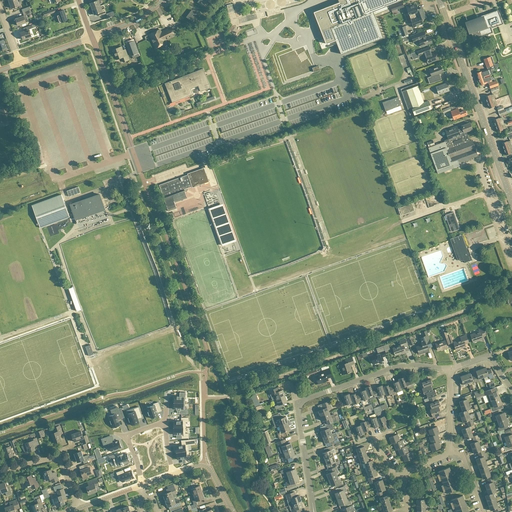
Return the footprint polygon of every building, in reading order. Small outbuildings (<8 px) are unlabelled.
[(16,0),(14,0),(8,2),(11,9),(18,6),(16,0)] [(92,9),(100,6),(99,3),(101,2),(100,0),(92,0),(94,2),(90,3),(92,9)] [(317,11),(313,12),(322,35),(324,40),(326,44),(335,41),(337,44),(341,55),(344,53),(383,38),(374,15),(388,10),(386,6),(402,0),(337,0),(339,3),(317,11)] [(408,13),(404,15),(408,24),(411,23),(413,28),(423,24),(421,20),(426,18),(422,8),(418,10),(416,4),(410,7),(409,6),(406,7),(408,13)] [(100,6),(92,9),(94,15),(98,14),(99,17),(106,14),(104,9),(102,10),(100,6)] [(192,10),(186,17),(193,23),(199,16),(192,10)] [(479,20),(467,24),(473,40),(492,33),(491,29),(503,24),(498,10),(479,17),(479,20)] [(63,11),(55,14),(59,23),(67,21),(63,11)] [(23,17),(15,20),(17,26),(25,23),(28,22),(26,18),(24,19),(23,17)] [(31,26),(23,29),(24,32),(20,33),(22,40),(31,37),(28,30),(32,29),(37,27),(36,24),(31,26)] [(399,29),(397,30),(399,34),(401,40),(408,37),(407,35),(405,27),(399,29)] [(160,30),(149,35),(155,49),(166,44),(165,41),(175,36),(171,28),(161,33),(160,30)] [(423,31),(410,36),(413,42),(418,41),(421,47),(432,43),(429,36),(426,37),(423,31)] [(139,57),(138,54),(139,53),(134,41),(126,44),(131,56),(132,59),(139,57)] [(121,47),(112,50),(116,60),(121,58),(123,63),(129,61),(125,50),(123,51),(121,47)] [(430,47),(411,54),(406,55),(407,58),(412,57),(413,60),(419,58),(418,56),(423,54),(427,64),(438,60),(435,53),(431,54),(430,52),(431,52),(430,47)] [(483,60),(486,68),(493,66),(490,57),(483,60)] [(135,65),(137,71),(143,69),(141,63),(135,65)] [(440,66),(429,70),(431,77),(427,78),(429,84),(441,80),(439,74),(442,73),(440,66)] [(165,84),(172,103),(193,95),(191,89),(198,86),(200,92),(210,88),(203,69),(165,84)] [(489,76),(487,70),(476,74),(478,80),(489,76)] [(489,76),(478,80),(480,86),(485,84),(491,82),(489,76)] [(446,83),(435,87),(438,95),(449,91),(446,83)] [(406,90),(406,91),(401,93),(408,111),(412,110),(414,115),(431,109),(428,101),(423,103),(418,86),(406,90)] [(487,103),(495,100),(493,94),(490,96),(489,95),(484,97),(487,103)] [(213,97),(196,104),(197,106),(214,99),(213,97)] [(398,97),(382,103),(386,111),(401,106),(398,97)] [(495,100),(487,103),(489,109),(494,107),(497,106),(495,100)] [(12,119),(6,102),(0,103),(0,110),(4,122),(12,119)] [(502,106),(496,108),(499,116),(507,113),(506,110),(504,110),(502,106)] [(449,108),(441,111),(446,124),(448,124),(445,113),(450,111),(449,108)] [(451,112),(452,115),(449,116),(451,121),(453,120),(453,119),(466,115),(465,111),(459,113),(458,109),(451,112)] [(495,126),(503,123),(501,118),(498,119),(493,120),(495,126)] [(464,133),(466,132),(472,130),(470,123),(462,126),(461,125),(445,131),(448,139),(448,141),(464,135),(464,133)] [(505,129),(503,123),(495,126),(497,132),(502,131),(502,130),(505,129)] [(444,142),(428,148),(436,172),(452,166),(453,168),(459,165),(458,163),(475,157),(476,154),(474,149),(475,149),(472,140),(469,141),(466,132),(464,133),(464,135),(448,141),(448,139),(444,141),(444,142)] [(503,150),(511,147),(510,141),(506,142),(501,144),(503,150)] [(511,147),(503,150),(506,156),(511,154),(511,153),(511,147)] [(187,175),(167,182),(159,185),(169,212),(177,209),(175,202),(187,198),(184,192),(185,192),(186,190),(186,189),(192,187),(192,188),(209,182),(203,167),(203,166),(202,167),(201,167),(202,169),(187,174),(187,175)] [(78,187),(66,191),(68,197),(80,193),(78,187)] [(68,215),(65,207),(61,195),(31,206),(39,228),(69,217),(68,215)] [(68,215),(73,213),(76,221),(105,211),(99,195),(65,207),(68,215)] [(411,204),(398,209),(400,216),(414,211),(411,204)] [(220,205),(209,209),(222,246),(233,242),(220,205)] [(229,230),(234,228),(227,210),(222,212),(229,230)] [(453,212),(445,215),(451,232),(459,229),(453,212)] [(472,260),(468,249),(468,248),(466,249),(461,235),(449,239),(454,252),(457,260),(460,261),(463,260),(464,263),(472,260)] [(68,289),(77,312),(80,311),(81,312),(82,312),(73,286),(71,286),(72,288),(68,289)] [(479,332),(470,335),(473,343),(483,339),(482,337),(485,336),(483,328),(478,330),(479,332)] [(442,333),(444,341),(435,344),(437,351),(443,349),(444,350),(447,348),(446,345),(450,344),(445,332),(444,329),(441,331),(442,333)] [(419,338),(421,345),(416,347),(418,354),(424,352),(424,353),(428,351),(427,348),(431,347),(429,342),(430,341),(429,340),(426,331),(422,333),(423,337),(419,338)] [(461,340),(453,343),(456,350),(466,347),(465,344),(468,343),(466,335),(460,337),(461,340)] [(401,345),(392,349),(395,356),(401,353),(401,354),(405,353),(403,347),(407,346),(404,339),(399,341),(401,345)] [(380,353),(370,356),(373,364),(383,361),(382,357),(386,356),(384,350),(379,351),(380,353)] [(346,364),(340,366),(343,375),(352,372),(350,366),(354,364),(352,358),(345,360),(346,364)] [(490,369),(486,371),(485,368),(480,369),(483,378),(484,381),(493,378),(490,369)] [(323,373),(315,376),(318,384),(328,380),(327,378),(332,377),(329,369),(323,372),(323,373)] [(483,378),(480,369),(475,371),(476,375),(474,376),(476,382),(479,381),(478,379),(483,378)] [(470,373),(465,375),(468,383),(473,381),(473,383),(476,382),(474,376),(471,377),(470,373)] [(468,383),(465,375),(460,377),(461,381),(458,382),(460,387),(463,386),(463,385),(468,383)] [(413,388),(411,381),(405,383),(403,378),(398,380),(398,382),(400,385),(401,389),(406,387),(407,390),(410,389),(412,393),(415,392),(416,391),(415,389),(414,389),(413,388)] [(427,387),(431,386),(433,385),(431,380),(428,380),(427,378),(421,380),(424,388),(427,387)] [(394,386),(392,387),(394,393),(396,392),(397,393),(402,391),(401,389),(400,385),(398,382),(393,384),(394,386)] [(377,397),(375,391),(372,392),(370,386),(365,388),(365,390),(367,394),(368,397),(373,395),(374,398),(377,397)] [(377,390),(375,391),(377,397),(378,400),(383,398),(382,396),(385,395),(384,391),(383,388),(382,386),(377,388),(377,390)] [(394,393),(392,387),(389,388),(388,386),(383,388),(384,391),(385,395),(386,397),(391,395),(392,397),(394,396),(393,393),(394,393)] [(427,387),(424,388),(422,389),(424,394),(426,394),(429,392),(433,391),(431,386),(427,387)] [(285,396),(283,390),(279,392),(277,388),(269,391),(271,398),(275,396),(276,399),(285,396)] [(484,392),(480,393),(481,394),(475,396),(476,400),(482,398),(482,397),(485,396),(488,402),(499,398),(497,391),(493,393),(491,389),(488,390),(485,391),(484,392)] [(367,394),(365,390),(360,392),(361,394),(358,395),(361,401),(363,400),(363,401),(369,399),(368,397),(367,394)] [(426,394),(428,399),(423,400),(424,403),(435,399),(434,396),(437,396),(434,390),(433,391),(429,392),(426,394)] [(173,397),(173,401),(174,401),(174,403),(185,404),(185,393),(179,393),(179,397),(177,397),(173,397)] [(254,394),(250,396),(255,407),(259,406),(254,394)] [(351,400),(350,396),(349,394),(344,396),(345,398),(342,399),(344,406),(352,403),(351,400)] [(355,394),(350,396),(351,400),(352,403),(353,405),(358,403),(358,402),(361,401),(358,395),(356,396),(355,394)] [(276,399),(278,405),(275,407),(276,410),(282,407),(281,404),(287,402),(285,396),(276,399)] [(460,407),(468,404),(466,399),(468,399),(467,396),(461,398),(462,401),(459,402),(460,407)] [(490,409),(492,412),(499,410),(497,406),(502,405),(499,398),(488,402),(491,401),(493,408),(490,409)] [(436,401),(435,399),(424,403),(429,401),(430,404),(429,404),(432,409),(435,408),(439,407),(441,406),(438,401),(436,401)] [(323,404),(325,409),(319,411),(321,416),(329,413),(328,410),(332,409),(329,402),(323,404)] [(151,419),(158,416),(157,413),(161,411),(158,403),(153,404),(153,405),(147,408),(148,412),(147,412),(149,416),(150,416),(151,419)] [(172,406),(172,409),(177,409),(177,410),(179,410),(179,414),(187,414),(187,409),(185,409),(185,404),(174,403),(173,406),(172,406)] [(112,415),(109,416),(110,421),(111,425),(112,424),(113,429),(117,428),(117,427),(120,426),(117,420),(121,419),(116,406),(110,409),(112,415)] [(134,412),(127,414),(128,418),(129,422),(130,422),(131,426),(139,423),(137,418),(142,417),(138,407),(133,409),(134,412)] [(435,408),(432,409),(430,410),(433,418),(440,416),(439,413),(441,412),(439,407),(435,408)] [(497,422),(506,419),(504,413),(499,414),(498,412),(492,414),(493,417),(495,416),(497,422)] [(331,415),(329,413),(321,416),(323,421),(329,419),(331,423),(337,421),(334,414),(331,415)] [(279,426),(288,423),(286,417),(280,419),(279,414),(271,417),(273,422),(277,420),(279,426)] [(376,418),(375,415),(369,417),(371,421),(368,421),(371,427),(373,426),(374,428),(379,426),(378,423),(377,419),(376,418)] [(470,420),(468,415),(461,418),(462,423),(466,422),(467,424),(473,422),(472,419),(470,420)] [(385,416),(377,419),(378,423),(379,426),(380,429),(386,426),(385,424),(388,423),(385,416)] [(181,422),(173,422),(173,428),(185,428),(185,422),(188,422),(188,418),(181,418),(181,422)] [(506,419),(497,422),(500,428),(498,429),(499,432),(498,432),(498,434),(499,433),(504,431),(503,430),(504,429),(503,427),(508,425),(507,423),(508,423),(508,422),(507,419),(506,419)] [(371,427),(368,421),(366,422),(360,424),(361,425),(362,429),(364,432),(369,430),(368,428),(371,427)] [(473,422),(467,424),(468,427),(461,429),(463,434),(471,432),(469,427),(474,425),(473,422)] [(288,423),(279,426),(282,433),(277,434),(279,439),(287,436),(285,432),(290,430),(288,423)] [(323,437),(331,434),(330,431),(334,429),(332,423),(325,426),(326,430),(321,432),(323,437)] [(362,429),(361,425),(353,428),(355,435),(358,434),(359,436),(364,434),(364,432),(362,429)] [(56,432),(51,434),(54,443),(61,441),(59,435),(62,433),(59,426),(54,428),(56,432)] [(434,436),(437,434),(439,434),(437,427),(428,430),(430,437),(434,436)] [(185,428),(173,428),(173,435),(176,435),(181,435),(181,439),(188,438),(188,434),(185,434),(185,428)] [(80,431),(71,434),(74,442),(81,440),(83,444),(89,442),(86,435),(82,436),(80,431)] [(266,431),(262,433),(266,445),(270,443),(266,431)] [(504,431),(499,433),(498,434),(501,441),(504,440),(506,442),(511,440),(511,434),(506,437),(504,431)] [(473,437),(471,432),(463,434),(465,439),(471,437),(472,440),(478,438),(477,435),(473,437)] [(331,434),(323,437),(325,443),(330,441),(332,445),(339,442),(338,439),(338,438),(336,433),(332,434),(331,434)] [(434,436),(430,437),(429,438),(431,444),(435,443),(438,442),(440,441),(437,434),(434,436)] [(397,443),(400,441),(398,435),(389,438),(391,445),(393,444),(397,443)] [(108,437),(101,439),(104,449),(109,447),(110,451),(121,448),(121,446),(122,446),(120,442),(119,442),(119,441),(112,443),(111,441),(110,442),(108,437)] [(478,438),(472,440),(473,443),(470,444),(472,449),(480,446),(478,441),(479,441),(478,438)] [(25,444),(26,445),(22,447),(25,453),(28,452),(35,450),(34,446),(38,445),(36,439),(31,440),(32,442),(25,444)] [(188,451),(187,446),(194,444),(194,440),(181,441),(182,446),(175,447),(175,448),(174,448),(175,452),(176,452),(176,453),(188,451)] [(284,453),(292,450),(290,444),(286,445),(284,440),(277,443),(280,450),(283,449),(284,453)] [(511,440),(506,442),(507,445),(503,447),(505,452),(511,450),(510,447),(511,446),(511,440)] [(397,443),(393,444),(396,451),(398,450),(401,449),(401,448),(404,447),(402,441),(400,441),(397,443)] [(435,443),(431,444),(429,445),(432,452),(441,448),(438,442),(435,443)] [(358,454),(365,452),(364,447),(360,448),(359,445),(354,447),(355,450),(356,449),(358,454)] [(327,452),(323,453),(325,459),(333,456),(336,455),(333,446),(326,449),(327,452)] [(406,446),(404,447),(401,448),(401,449),(398,450),(400,457),(402,456),(405,455),(405,454),(409,453),(406,446)] [(481,451),(480,446),(472,449),(473,454),(477,453),(478,455),(484,453),(483,451),(481,451)] [(10,447),(3,449),(6,458),(13,456),(10,447)] [(285,456),(283,457),(283,458),(285,464),(293,461),(291,457),(295,456),(292,450),(284,453),(285,456)] [(189,461),(188,451),(176,453),(177,460),(182,459),(183,459),(184,463),(189,461)] [(81,452),(74,454),(77,461),(82,459),(84,464),(95,460),(94,455),(89,457),(89,455),(83,457),(81,452)] [(405,455),(402,456),(404,462),(413,459),(411,452),(409,453),(405,454),(405,455)] [(484,453),(478,455),(479,458),(476,459),(477,464),(485,462),(483,457),(485,456),(484,453)] [(115,455),(109,457),(110,460),(114,459),(117,466),(129,462),(126,454),(116,458),(115,455)] [(333,456),(325,459),(327,465),(332,464),(333,467),(339,464),(337,458),(335,459),(333,456)] [(88,478),(87,476),(92,474),(90,468),(92,468),(90,463),(83,465),(85,469),(80,471),(83,478),(84,480),(88,478)] [(438,478),(451,473),(449,467),(438,472),(439,474),(437,475),(438,478)] [(288,476),(289,478),(297,475),(295,469),(289,471),(288,468),(280,471),(281,474),(284,473),(285,477),(288,476)] [(339,476),(337,477),(335,471),(337,470),(336,468),(330,470),(331,473),(327,474),(329,480),(339,476)] [(52,473),(51,470),(43,472),(46,481),(50,479),(52,483),(58,481),(55,472),(52,473)] [(375,470),(367,473),(369,478),(368,478),(368,481),(374,479),(373,477),(377,475),(375,470)] [(435,488),(430,475),(428,470),(425,471),(427,476),(432,489),(435,488)] [(123,471),(116,473),(118,479),(121,478),(122,483),(125,481),(126,482),(130,481),(130,480),(134,478),(131,471),(124,474),(123,471)] [(489,471),(481,474),(483,479),(486,478),(487,481),(493,479),(492,476),(490,476),(489,471)] [(453,478),(451,473),(438,478),(439,481),(441,480),(442,483),(453,478)] [(24,478),(25,481),(21,483),(23,489),(28,487),(27,486),(32,485),(33,489),(39,487),(36,477),(32,478),(31,475),(24,478)] [(297,475),(289,478),(290,481),(286,483),(288,489),(294,486),(294,484),(299,482),(297,475)] [(339,476),(329,480),(331,486),(336,485),(337,487),(342,485),(339,476)] [(453,478),(442,483),(443,485),(441,486),(442,489),(455,484),(453,478)] [(375,482),(374,479),(368,481),(369,484),(374,483),(376,487),(384,485),(382,480),(375,482)] [(493,479),(487,481),(488,484),(485,485),(486,490),(494,487),(493,482),(494,482),(493,479)] [(89,486),(86,487),(89,495),(97,492),(95,487),(99,485),(97,480),(88,483),(89,486)] [(0,484),(0,489),(1,493),(5,492),(6,496),(12,494),(10,487),(7,488),(5,483),(0,484)] [(194,495),(202,492),(200,486),(192,489),(190,483),(183,485),(184,489),(188,487),(190,493),(193,492),(194,495)] [(457,489),(455,484),(442,489),(443,492),(445,491),(446,494),(457,489)] [(63,489),(62,489),(60,485),(53,488),(54,492),(57,491),(59,497),(54,498),(58,507),(65,504),(63,500),(67,499),(63,489)] [(385,490),(384,485),(376,487),(377,493),(376,493),(377,496),(383,494),(382,491),(385,490)] [(337,500),(346,496),(344,493),(347,492),(345,486),(338,489),(339,492),(335,493),(337,500)] [(165,501),(174,498),(172,494),(176,493),(174,487),(166,490),(167,493),(163,495),(165,501)] [(202,492),(194,495),(195,498),(192,499),(194,505),(190,506),(191,510),(196,508),(198,508),(196,502),(204,499),(202,492)] [(289,506),(301,502),(299,496),(295,498),(293,493),(287,495),(288,500),(287,501),(289,506)] [(384,497),(383,494),(377,496),(378,499),(379,498),(381,503),(389,501),(387,496),(384,497)] [(32,498),(35,505),(32,506),(34,511),(41,511),(39,506),(42,505),(40,499),(39,499),(38,496),(32,498)] [(347,500),(346,496),(337,500),(340,506),(344,504),(345,507),(352,504),(350,499),(347,500)] [(451,506),(464,501),(462,496),(451,500),(452,502),(450,503),(451,506)] [(417,506),(425,505),(425,500),(426,500),(426,497),(420,497),(420,500),(416,500),(417,506)] [(175,502),(174,498),(165,501),(168,507),(172,505),(173,509),(181,506),(179,500),(175,502)] [(9,503),(10,507),(5,509),(6,511),(15,511),(15,510),(20,508),(17,500),(9,503)] [(466,507),(464,501),(451,506),(452,509),(454,509),(455,511),(466,507)] [(303,507),(301,502),(289,506),(290,510),(292,510),(292,511),(299,511),(299,509),(303,507)] [(498,508),(496,503),(488,506),(490,511),(494,509),(494,511),(501,510),(500,507),(498,508)]
